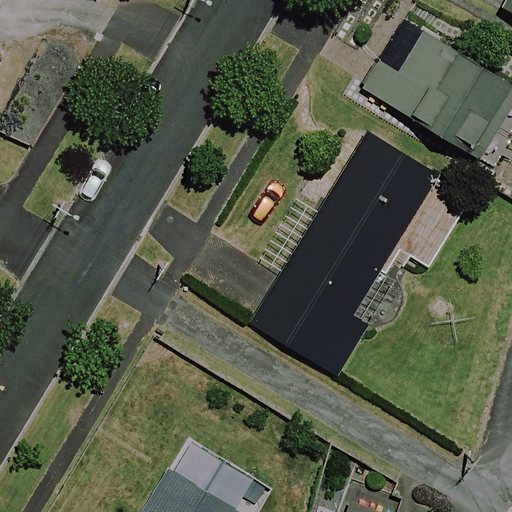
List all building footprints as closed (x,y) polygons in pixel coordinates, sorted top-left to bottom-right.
[(511,0),(503,0),(498,10),(511,17),(511,0)] [(511,97),(511,89),(414,34),(376,102),(478,159),(511,97)] [(249,322),(338,377),(386,300),(369,289),(436,181),(364,136),(249,322)] [(447,237),(421,222),(399,259),(425,274),(447,237)] [(233,511),(164,470),(138,511),(233,511)]
